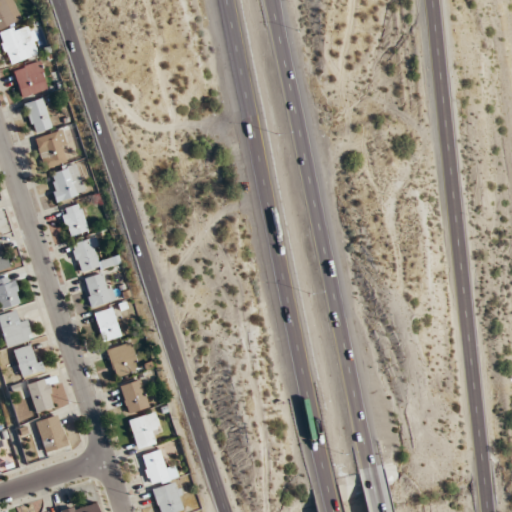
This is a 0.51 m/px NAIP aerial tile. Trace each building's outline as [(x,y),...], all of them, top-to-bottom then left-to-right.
[(0,0),(0,29),(15,23),(4,0),(0,0)] [(37,55),(28,25),(0,33),(0,38),(8,65),(37,55)] [(14,69),(20,97),(47,91),(41,63),(14,69)] [(24,103),(32,134),(51,129),(45,107),(51,106),(49,96),(24,103)] [(69,162),(60,131),(35,138),(43,169),(69,162)] [(57,202),(85,192),(75,165),(47,175),(57,202)] [(69,238),(88,231),(79,204),(60,210),(69,238)] [(80,275),(107,266),(105,260),(101,261),(93,238),(71,245),(80,275)] [(0,240),(0,270),(9,268),(1,240),(0,240)] [(91,308),(115,301),(105,272),(82,279),(91,308)] [(0,278),(0,308),(0,310),(21,304),(13,275),(0,278)] [(102,342),(121,337),(112,308),(93,313),(102,342)] [(0,314),(0,328),(7,348),(33,340),(26,319),(17,322),(13,310),(0,314)] [(130,364),(137,361),(131,342),(105,351),(115,379),(133,372),(130,364)] [(43,371),(34,344),(12,350),(21,378),(43,371)] [(25,385),(35,414),(54,407),(46,386),(55,382),(53,375),(25,385)] [(118,385),(127,414),(149,407),(140,379),(118,385)] [(137,449),(155,443),(152,433),(161,431),(155,412),(127,420),(137,449)] [(42,453),(66,447),(58,414),(34,420),(42,453)] [(174,467),(164,469),(159,451),(141,456),(149,486),(177,478),(174,467)] [(157,511),(177,511),(184,511),(178,483),(152,488),(157,511)] [(59,511),(98,511),(95,500),(59,511)]
